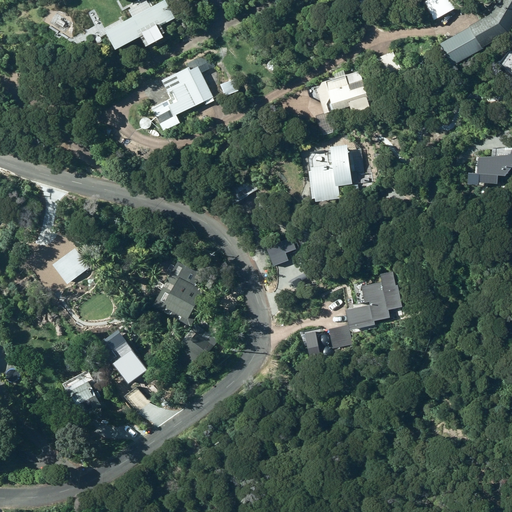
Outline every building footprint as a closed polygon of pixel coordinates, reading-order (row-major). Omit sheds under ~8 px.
[(106,30),(116,49),(175,18),(166,0),(164,0),(150,7),(146,0),(143,0),(128,8),(133,16),(106,30)] [(426,0),(422,2),(432,22),(460,7),(456,0),(426,0)] [(442,41),(455,63),(483,46),(485,48),(510,33),(511,29),(511,0),(500,0),(491,15),(472,27),(473,29),(460,37),(456,31),(442,41)] [(49,22),(67,35),(74,25),(56,12),(49,22)] [(234,34),(237,42),(244,38),(241,31),(234,34)] [(371,58),(378,77),(403,69),(396,49),(371,58)] [(190,67),(163,81),(172,99),(153,109),(165,132),(181,123),(178,117),(206,102),(208,105),(216,101),(214,98),(215,97),(196,61),(189,64),(190,67)] [(351,91),(346,74),(324,80),(325,83),(309,88),(311,96),(324,103),(327,115),(353,107),(355,114),(372,109),(366,87),(351,91)] [(357,84),(360,81),(360,77),(357,74),(353,74),(351,77),(350,81),(353,84),(357,84)] [(222,84),(228,97),(240,92),(234,79),(222,84)] [(208,111),(199,116),(203,123),(212,118),(208,111)] [(355,185),(349,145),(333,147),(335,165),(314,168),(314,171),(310,172),(314,199),(318,199),(318,204),(342,200),(340,188),(355,185)] [(511,146),(509,153),(479,156),(479,182),(498,184),(499,174),(507,175),(511,168),(511,146)] [(253,178),(231,190),(237,201),(259,190),(253,178)] [(69,285),(91,268),(76,248),(53,265),(69,285)] [(179,262),(154,307),(188,325),(206,292),(196,286),(202,275),(179,262)] [(350,326),(391,319),(389,310),(401,307),(395,271),(380,273),(382,282),(363,285),(366,301),(347,305),(350,326)] [(189,348),(179,362),(190,370),(200,357),(204,361),(225,334),(214,325),(208,333),(197,325),(183,343),(189,348)] [(308,329),(308,350),(321,350),(321,328),(308,329)] [(151,371),(129,344),(117,354),(122,360),(115,365),(131,386),(151,371)] [(88,378),(68,389),(82,416),(89,413),(85,404),(91,401),(95,410),(102,406),(88,378)]
